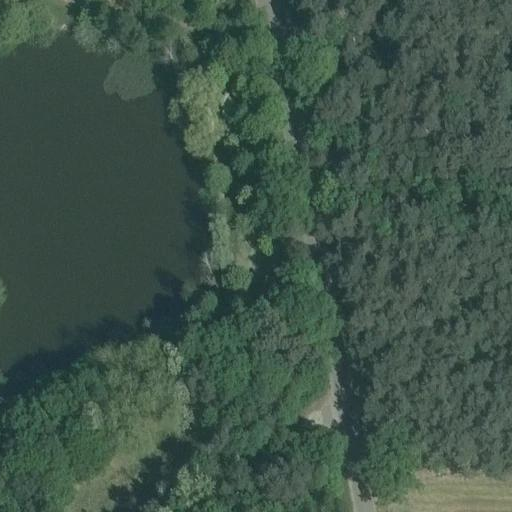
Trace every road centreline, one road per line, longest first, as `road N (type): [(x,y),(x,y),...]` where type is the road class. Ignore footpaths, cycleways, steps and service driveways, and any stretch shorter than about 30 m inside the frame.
road 1 (unclassified): [(343,405),(264,0)]
road 2 (unclassified): [(211,511),(297,429),(343,405)]
